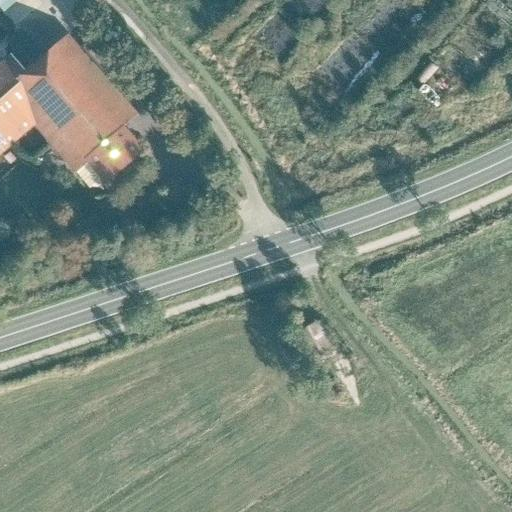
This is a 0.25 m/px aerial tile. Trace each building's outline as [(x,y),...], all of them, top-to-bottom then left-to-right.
[(511,26),(511,0),(493,0),(488,6),(511,26)] [(0,156),(37,125),(73,168),(80,162),(119,129),(135,116),(67,37),(20,77),(7,62),(0,68),(0,156)] [(139,153),(119,129),(80,162),(100,186),(139,153)] [(179,205),(195,190),(177,172),(162,187),(179,205)] [(334,353),(317,321),(290,335),(307,367),(334,353)]
